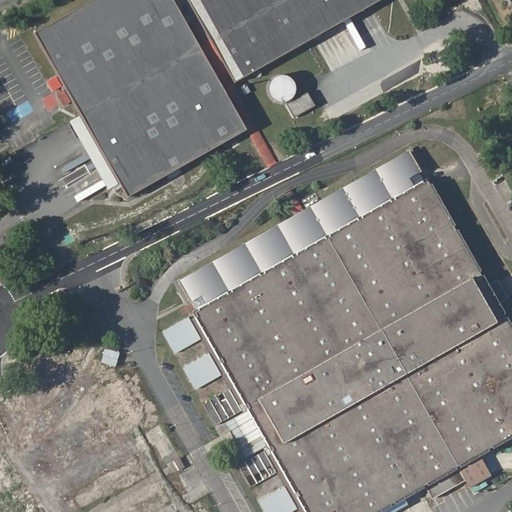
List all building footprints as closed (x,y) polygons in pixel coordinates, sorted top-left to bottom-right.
[(171,0),(97,0),(34,32),(121,199),(242,137),(171,0)] [(391,0),(186,0),(233,91),(394,5),(391,0)] [(511,0),(497,0),(499,3),(504,0),(505,0),(511,13),(511,0)] [(294,98),(293,75),(270,76),(270,98),(294,98)] [(308,91),(287,103),(295,116),(315,104),(308,91)] [(319,511),(380,511),(511,436),(511,326),(492,293),(427,180),(201,309),(319,511)] [(115,364),(120,352),(107,347),(102,359),(115,364)] [(210,351),(183,365),(196,388),(222,374),(210,351)] [(266,511),(290,511),(298,508),(285,485),(259,500),(266,511)]
